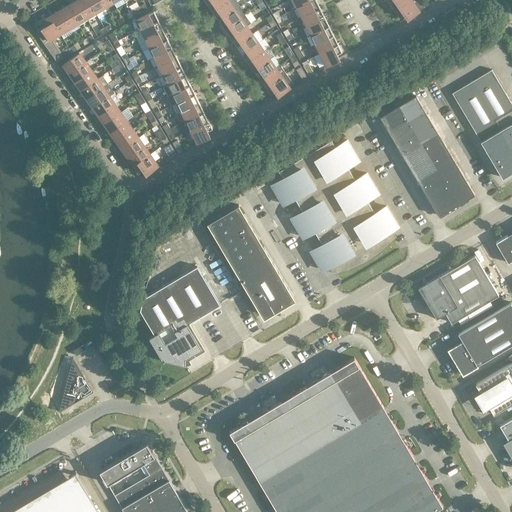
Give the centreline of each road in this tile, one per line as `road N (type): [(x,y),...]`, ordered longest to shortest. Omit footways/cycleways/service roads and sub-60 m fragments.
road 1 (residential): [(130,188),(451,0)]
road 2 (unclassified): [(374,292),(500,511)]
road 3 (unclassified): [(374,292),(162,414)]
road 4 (residential): [(130,188),(0,11)]
road 5 (unclassified): [(162,414),(103,409),(0,470)]
road 6 (unclassified): [(511,209),(374,292)]
road 7 (unknown): [(428,259),(365,149)]
